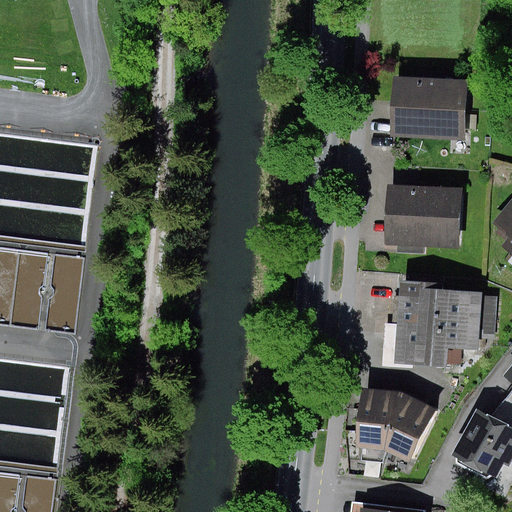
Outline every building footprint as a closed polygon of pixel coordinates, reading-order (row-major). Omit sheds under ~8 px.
[(467,140),(470,81),(395,77),(392,137),(467,140)] [(461,249),(464,189),(389,185),(386,245),(398,246),(398,253),(425,255),(426,247),(461,249)] [(511,201),(494,224),(511,237),(503,247),(511,253),(511,201)] [(442,284),(402,281),(400,325),(386,324),(383,369),(414,371),(414,366),(449,368),(450,350),(481,351),(482,334),(496,335),(499,297),(484,296),(484,293),(442,290),(442,284)] [(359,448),(386,450),(402,392),(364,389),(359,448)] [(438,410),(402,392),(386,450),(411,463),(438,410)] [(493,416),(478,409),(454,456),(498,478),(505,465),(511,468),(511,465),(511,406),(504,401),(493,416)] [(424,511),(425,511),(354,503),(352,511),(424,511)]
